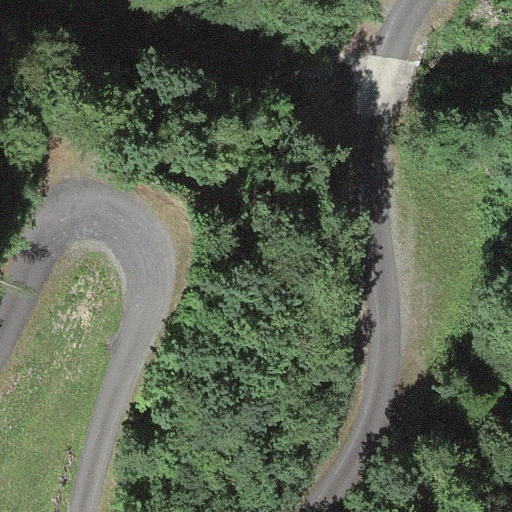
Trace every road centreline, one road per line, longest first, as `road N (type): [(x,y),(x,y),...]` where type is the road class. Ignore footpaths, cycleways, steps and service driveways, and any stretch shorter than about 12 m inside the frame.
road 1 (track): [(420,0),(385,49),(374,90),(394,382),(363,456),(323,511)]
road 2 (track): [(85,511),(148,311),(140,244),(101,210),(77,205),(62,213),(0,336)]
